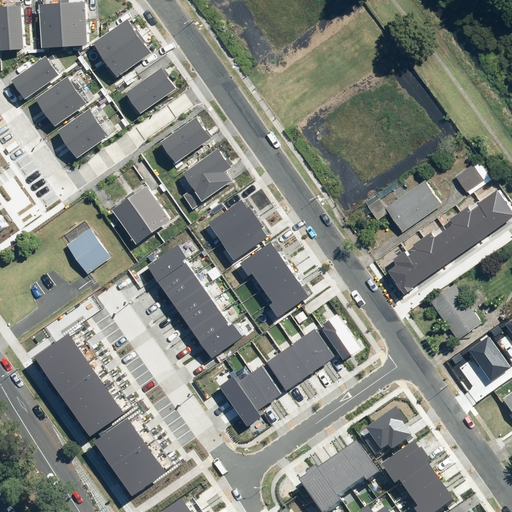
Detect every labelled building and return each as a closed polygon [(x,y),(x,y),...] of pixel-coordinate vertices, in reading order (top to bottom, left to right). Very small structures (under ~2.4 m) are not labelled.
[(89,0),(81,0),(67,1),(69,43),(91,42),(89,0)] [(230,0),(242,16),(265,0),(230,0)] [(67,1),(44,1),(46,44),(69,43),(67,1)] [(308,41),(282,2),(257,19),(283,58),(308,41)] [(2,6),(4,47),(29,46),(27,4),(5,5),(2,6)] [(133,15),(99,38),(111,56),(145,33),(133,15)] [(363,57),(368,65),(398,45),(385,26),(366,39),(374,50),(363,57)] [(145,33),(111,56),(123,74),(157,51),(145,33)] [(357,73),(339,47),(295,77),(304,90),(292,99),(301,112),(305,109),(357,73)] [(52,55),(17,79),(29,96),(64,72),(52,55)] [(166,64),(131,89),(147,111),(182,85),(166,64)] [(71,74),(40,97),(50,111),(81,88),(71,74)] [(81,88),(50,111),(60,125),(91,102),(81,88)] [(0,143),(24,125),(0,92),(0,143)] [(404,93),(380,109),(387,119),(411,103),(404,93)] [(372,122),(355,97),(316,125),(333,150),(372,122)] [(93,104),(62,127),(72,141),(103,118),(93,104)] [(201,115),(165,140),(179,160),(215,135),(201,115)] [(103,118),(72,141),(82,154),(113,132),(103,118)] [(224,146),(188,170),(198,185),(187,192),(197,206),(207,199),(238,179),(230,168),(236,164),(224,146)] [(366,150),(346,163),(356,178),(354,180),(366,198),(402,173),(389,154),(375,163),(366,150)] [(30,207),(39,220),(81,189),(62,161),(6,197),(15,209),(18,215),(30,207)] [(483,161),(461,175),(473,193),(495,179),(483,161)] [(391,206),(384,196),(372,205),(381,219),(394,211),(407,230),(447,202),(431,179),(411,193),(391,206)] [(176,218),(153,183),(135,195),(158,230),(176,218)] [(409,249),(396,258),(399,263),(393,268),(408,289),(511,216),(511,202),(501,186),(482,199),(484,202),(475,208),(473,205),(456,217),(458,221),(439,234),(437,230),(418,243),(420,246),(411,252),(409,249)] [(158,230),(135,195),(117,207),(141,242),(158,230)] [(248,196),(214,220),(227,238),(261,214),(248,196)] [(0,232),(9,226),(0,211),(0,232)] [(261,214),(227,238),(239,256),(274,232),(261,214)] [(69,241),(91,272),(115,255),(93,224),(69,241)] [(256,273),(261,270),(286,254),(277,240),(247,259),(256,273)] [(179,242),(147,265),(156,278),(188,255),(179,242)] [(261,270),(270,283),(295,267),(286,254),(261,270)] [(188,255),(156,278),(165,291),(198,268),(188,255)] [(270,283),(279,297),(304,281),(295,267),(270,283)] [(198,268),(165,291),(175,304),(207,281),(198,268)] [(207,281),(175,304),(184,317),(216,293),(207,281)] [(274,301),(283,314),(313,294),(304,281),(279,297),(274,301)] [(458,282),(436,298),(462,336),(484,321),(474,308),(478,305),(473,297),(470,299),(458,282)] [(140,343),(147,353),(163,341),(158,333),(162,331),(129,286),(106,302),(137,345),(140,343)] [(216,293),(184,317),(193,329),(226,306),(216,293)] [(226,306),(193,329),(203,342),(235,319),(226,306)] [(341,313),(326,324),(350,355),(365,344),(341,313)] [(235,319),(203,342),(212,355),(244,332),(235,319)] [(319,323),(306,332),(328,364),(341,355),(319,323)] [(48,353),(57,366),(88,343),(79,331),(48,353)] [(306,332),(294,341),(316,372),(328,364),(306,332)] [(488,336),(469,350),(491,381),(510,368),(488,336)] [(294,341),(281,350),(303,381),(316,372),(294,341)] [(57,366),(66,379),(97,356),(88,343),(57,366)] [(162,403),(164,401),(169,407),(189,392),(185,386),(204,373),(187,348),(145,379),(148,383),(140,389),(150,404),(159,398),(162,403)] [(281,350),(268,359),(290,390),(303,381),(281,350)] [(66,379),(75,391),(106,369),(97,356),(66,379)] [(268,359),(255,368),(277,399),(290,390),(268,359)] [(255,368),(242,377),(264,408),(277,399),(255,368)] [(75,391),(85,404),(116,381),(106,369),(75,391)] [(240,374),(227,383),(254,421),(267,412),(264,408),(242,377),(240,374)] [(380,420),(392,411),(374,386),(361,396),(349,379),(328,393),(354,429),(376,414),(380,420)] [(85,404),(94,416),(125,394),(116,381),(85,404)] [(94,416),(103,429),(134,407),(125,394),(94,416)] [(401,408),(371,430),(375,435),(369,439),(379,453),(390,444),(394,450),(415,435),(406,423),(410,420),(401,408)] [(137,417),(110,438),(118,449),(146,429),(137,417)] [(146,429),(118,449),(127,461),(154,440),(146,429)] [(154,440),(127,461),(135,472),(163,451),(154,440)] [(384,472),(362,441),(348,451),(370,482),(384,472)] [(418,443),(389,462),(385,465),(398,485),(404,481),(421,506),(418,509),(420,511),(439,511),(457,501),(431,462),(434,461),(426,448),(423,450),(418,443)] [(163,451),(135,472),(144,483),(171,463),(163,451)] [(370,482),(348,451),(333,461),(354,489),(364,482),(366,485),(370,482)] [(354,489),(333,461),(319,471),(342,502),(347,499),(345,496),(354,489)] [(328,511),(342,502),(319,471),(305,481),(327,511),(328,511)] [(195,511),(187,500),(169,511),(195,511)]
